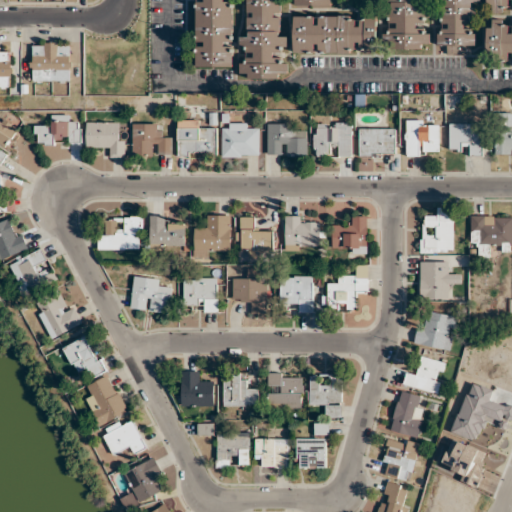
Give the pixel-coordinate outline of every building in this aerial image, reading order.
[(232,0),(195,0),(195,66),(232,67),(232,0)] [(287,78),(287,54),(287,36),(279,36),(279,0),(247,0),(247,36),(240,36),(240,49),(247,49),(247,59),(239,59),(239,79),(287,78)] [(422,0),(387,0),(387,29),(383,29),(383,49),(430,48),(430,28),(424,28),(424,1),(422,1),(422,0)] [(476,0),(439,0),(439,45),(447,45),(447,55),(466,55),(466,45),(476,45),(476,30),(476,0)] [(511,0),(487,0),(488,12),(507,12),(507,0),(511,0)] [(293,52),(358,52),(358,53),(376,53),(376,15),(293,16),(293,52)] [(511,28),(507,28),(507,19),(487,19),(487,51),(496,51),(496,59),(511,59),(511,28)] [(71,81),(71,42),(31,42),(31,81),(71,81)] [(0,87),(11,87),(12,49),(0,48),(0,87)] [(82,124),(70,124),(70,115),(52,115),(52,126),(35,125),(35,144),(82,144),(82,124)] [(0,165),(7,153),(4,151),(17,128),(0,118),(0,165)] [(197,120),(177,120),(177,156),(217,156),(217,128),(197,128),(197,120)] [(439,155),(439,121),(406,121),(406,155),(439,155)] [(116,122),(87,122),(87,147),(106,147),(106,157),(125,157),(125,135),(116,135),(116,122)] [(353,122),(314,122),(314,156),(353,156),(353,122)] [(483,123),(450,124),(450,149),(471,148),(471,156),(483,156),(483,123)] [(132,156),(172,156),(172,135),(162,135),(162,124),(132,124),(132,156)] [(222,124),(222,157),(259,157),(259,124),(222,124)] [(268,155),(306,155),(306,133),(297,133),(297,124),(268,124),(268,155)] [(396,128),(359,128),(359,156),(396,156),(396,128)] [(453,252),(453,209),(435,209),(435,217),(421,217),(421,252),(453,252)] [(194,250),(230,250),(230,215),(205,215),(205,226),(194,226),(194,250)] [(169,216),(150,216),(150,246),(185,246),(185,225),(169,225),(169,216)] [(306,216),(284,216),(285,251),(310,250),(310,246),(319,246),(319,224),(306,225),(306,216)] [(367,216),(352,216),(352,225),(333,225),(333,253),(367,253),(367,216)] [(511,216),(471,216),(471,250),(492,250),(511,250),(511,216)] [(98,250),(142,250),(142,217),(108,217),(108,235),(98,235),(98,250)] [(240,217),(240,250),(248,250),(248,258),(262,258),(262,248),(273,248),(273,227),(256,227),(256,217),(240,217)] [(12,218),(0,223),(0,260),(26,250),(12,218)] [(52,270),(41,275),(36,264),(47,259),(42,249),(11,264),(25,294),(56,279),(52,270)] [(449,300),(449,261),(421,261),(421,300),(449,300)] [(337,275),(337,284),(326,284),(327,309),(358,309),(357,292),(369,292),(368,265),(357,266),(358,275),(337,275)] [(233,302),(252,302),(252,313),(267,313),(267,273),(233,273),(233,302)] [(280,304),(298,304),(298,313),(313,313),(313,276),(280,276),(280,304)] [(172,289),(163,289),(163,279),(133,277),(132,310),(171,311),(172,289)] [(218,277),(183,277),(183,302),(205,302),(205,312),(218,312),(218,277)] [(35,304),(50,338),(81,325),(73,306),(66,309),(59,293),(35,304)] [(449,351),(457,318),(432,311),(429,323),(420,321),(415,343),(449,351)] [(104,371),(90,336),(63,346),(74,374),(91,368),(94,375),(104,371)] [(404,385),(438,393),(445,362),(421,356),(417,376),(406,373),(404,385)] [(214,381),(202,381),(202,371),(182,371),(182,406),(214,406),(214,381)] [(224,406),(259,406),(259,387),(247,387),(247,374),(224,374),(224,406)] [(268,408),(301,408),(301,374),(268,374),(268,408)] [(97,426),(127,414),(111,375),(89,384),(93,395),(86,397),(97,426)] [(309,406),(327,406),(327,417),(342,417),(342,375),(329,375),(329,384),(319,384),(319,375),(310,375),(309,406)] [(424,407),(416,406),(419,395),(399,391),(391,431),(418,437),(424,407)] [(146,448),(132,417),(101,431),(112,456),(128,448),(131,455),(146,448)] [(198,435),(213,435),(213,424),(198,424),(198,435)] [(328,469),(328,424),(314,424),(314,437),(296,437),(296,469),(328,469)] [(250,467),(250,433),(216,433),(216,469),(229,469),(229,457),(239,457),(239,467),(250,467)] [(381,475),(411,482),(419,443),(389,437),(381,475)] [(489,453),(455,438),(442,466),(476,481),(489,453)] [(288,439),(255,439),(255,458),(265,458),(265,468),(288,468),(288,439)] [(156,482),(163,479),(153,458),(124,472),(138,502),(161,492),(156,482)] [(379,511),(403,511),(410,488),(387,482),(379,511)] [(172,511),(166,502),(152,511),(172,511)]
